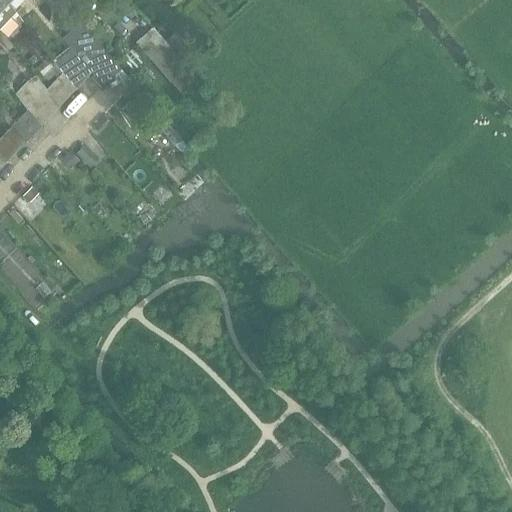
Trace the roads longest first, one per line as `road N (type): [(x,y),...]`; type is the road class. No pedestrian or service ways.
road 1 (primary): [(246,0),(396,301),(479,511)]
road 2 (primary): [(511,470),(387,174),(299,0)]
